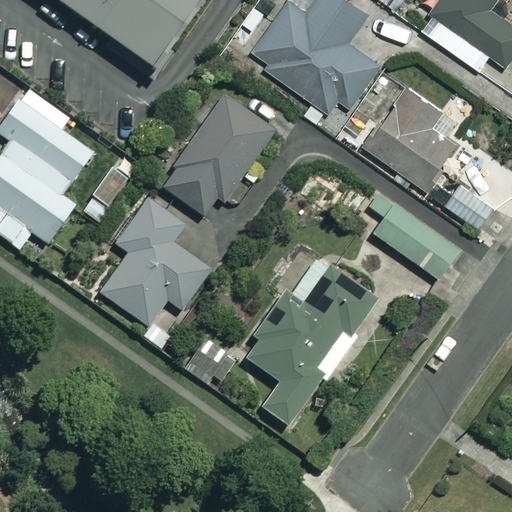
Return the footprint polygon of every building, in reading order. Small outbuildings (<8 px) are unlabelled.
[(204,0),(50,0),(153,73),(204,0)] [(365,12),(346,0),(301,0),(309,5),(303,15),(284,2),(250,55),(265,65),(262,68),(328,110),(337,97),(352,106),(380,63),(346,42),(365,12)] [(438,0),(431,13),(440,18),(429,36),(473,64),(483,49),(506,63),(511,53),(511,23),(498,15),(506,3),(501,0),(438,0)] [(466,125),(400,84),(362,146),(427,187),(466,125)] [(67,119),(25,87),(0,120),(0,135),(6,140),(0,148),(0,237),(15,250),(29,232),(43,242),(72,205),(58,194),(90,153),(59,130),(67,119)] [(274,131),(221,91),(154,181),(199,215),(214,196),(221,201),(274,131)] [(489,205),(458,183),(444,203),(475,225),(489,205)] [(458,246),(377,193),(367,208),(382,218),(371,235),(437,278),(458,246)] [(182,222),(146,195),(112,242),(126,252),(97,292),(145,326),(164,299),(179,310),(207,270),(168,242),(182,222)] [(376,297),(307,253),(241,358),(276,380),(258,408),(292,430),(376,297)]
